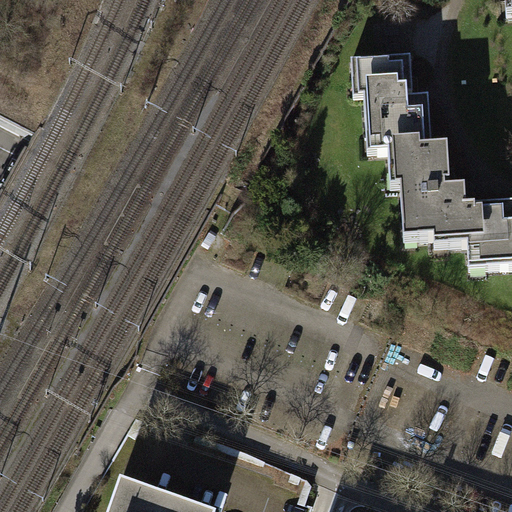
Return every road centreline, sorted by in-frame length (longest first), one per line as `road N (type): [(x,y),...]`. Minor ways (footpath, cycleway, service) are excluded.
road 1 (motorway): [(511,408),(0,177)]
road 2 (motorway): [(0,257),(511,486)]
